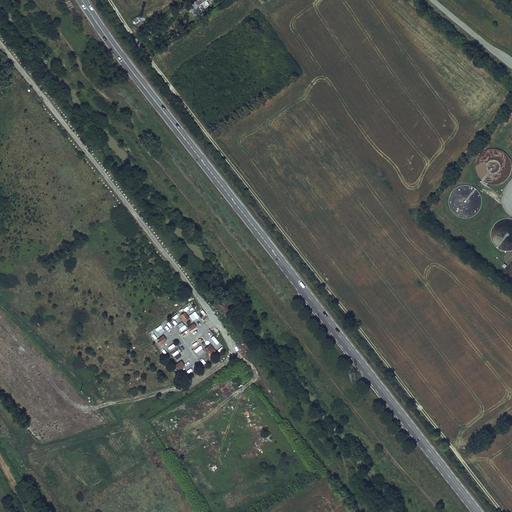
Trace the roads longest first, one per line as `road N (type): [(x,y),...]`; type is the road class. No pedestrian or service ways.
road 1 (primary): [(478,511),(83,0)]
road 2 (track): [(109,0),(501,511)]
road 3 (track): [(213,318),(367,511)]
